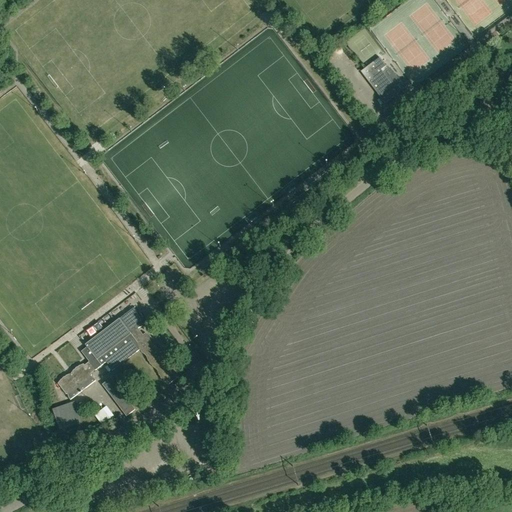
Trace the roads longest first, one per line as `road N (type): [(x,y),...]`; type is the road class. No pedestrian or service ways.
road 1 (unclassified): [(2,511),(196,391),(291,252),(370,180),(417,145),(511,101)]
road 2 (track): [(511,481),(452,482),(308,511)]
